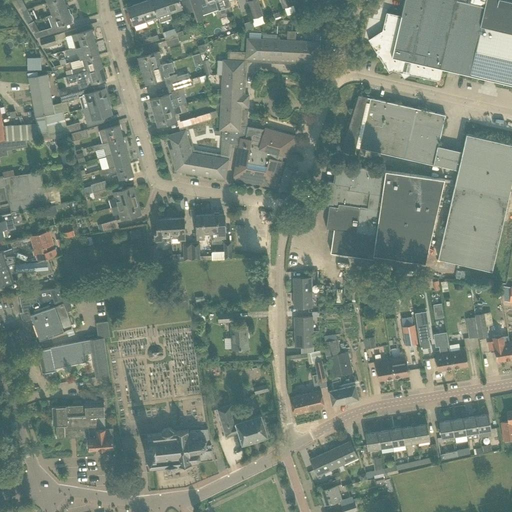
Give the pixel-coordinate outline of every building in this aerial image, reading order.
[(18,0),(16,1),(22,12),(27,9),(21,0),(18,0)] [(53,0),(47,2),(51,14),(67,9),(64,0),(53,0)] [(151,0),(147,0),(140,3),(145,20),(157,16),(151,0)] [(165,0),(151,0),(157,16),(159,22),(171,18),(170,12),(169,12),(165,0)] [(179,0),(165,0),(169,12),(170,12),(182,8),(179,0)] [(181,0),(186,13),(193,10),(189,0),(181,0)] [(195,15),(194,15),(196,20),(205,17),(198,0),(189,0),(193,10),(195,15)] [(226,13),(221,0),(206,0),(207,2),(212,0),(214,0),(218,10),(220,15),(226,13)] [(221,0),(226,13),(231,11),(230,6),(228,0),(221,0)] [(237,0),(241,11),(248,9),(246,2),(244,0),(237,0)] [(248,0),(246,1),(247,2),(252,18),(251,18),(254,26),(264,23),(262,15),(263,15),(257,0),(248,0)] [(279,0),(283,8),(285,7),(287,15),(294,12),(292,5),(293,5),(291,0),(279,0)] [(384,67),(386,68),(389,72),(392,70),(402,72),(404,77),(409,74),(422,77),(423,79),(426,78),(438,81),(440,80),(442,68),(511,84),(511,0),(404,0),(401,16),(386,12),(382,31),(368,39),(377,53),(377,56),(379,57),(384,65),(384,67)] [(145,20),(140,3),(128,7),(133,24),(145,20)] [(67,9),(51,14),(48,15),(52,28),(72,21),(73,20),(73,19),(71,14),(70,13),(68,8),(67,9)] [(27,9),(22,12),(28,23),(33,21),(27,9)] [(47,34),(45,29),(33,32),(36,38),(47,34)] [(71,35),(75,47),(95,42),(92,29),(71,35)] [(275,59),(289,60),(291,31),(287,31),(286,39),(276,39),(275,59)] [(289,60),(304,60),(305,40),(295,40),(295,31),(291,31),(289,60)] [(164,36),(165,40),(171,39),(178,37),(176,32),(164,36)] [(305,40),(304,60),(319,61),(321,32),(315,32),(315,41),(305,40)] [(56,43),(54,35),(40,39),(42,48),(56,43)] [(179,42),(178,37),(171,39),(165,40),(167,46),(179,42)] [(246,58),(261,58),(262,38),(247,37),(247,52),(246,58)] [(261,58),(275,59),(276,39),(262,38),(261,58)] [(82,59),(99,54),(95,42),(75,47),(72,48),(71,48),(65,50),(67,55),(82,51),(84,58),(82,59)] [(206,43),(197,46),(200,53),(200,54),(203,53),(207,46),(206,43)] [(138,57),(142,70),(161,64),(159,58),(161,57),(159,51),(138,57)] [(71,69),(72,74),(102,66),(99,54),(82,59),(84,65),(71,69)] [(207,60),(202,61),(202,64),(205,74),(210,72),(207,60)] [(222,60),(221,74),(246,76),(247,61),(222,60)] [(161,64),(142,70),(146,83),(167,77),(165,71),(168,70),(166,63),(161,65),(161,64)] [(108,78),(106,71),(104,72),(102,66),(72,74),(72,75),(66,76),(68,83),(67,83),(67,84),(78,81),(79,83),(77,84),(79,89),(93,85),(92,82),(108,78)] [(177,76),(179,82),(190,79),(188,73),(177,76)] [(47,74),(28,77),(39,138),(69,136),(61,102),(53,104),(47,74)] [(221,74),(221,89),(245,90),(246,76),(221,74)] [(190,79),(179,82),(181,88),(191,85),(190,79)] [(79,97),(82,108),(108,101),(104,89),(94,91),(85,94),(85,96),(79,97)] [(249,107),(249,95),(249,94),(245,94),(245,90),(221,89),(219,130),(243,131),(244,107),(249,107)] [(67,94),(60,96),(62,102),(66,101),(73,99),(71,93),(67,94)] [(150,99),(154,112),(179,105),(177,97),(173,98),(172,93),(150,99)] [(341,151),(351,153),(354,154),(355,146),(433,164),(458,169),(437,257),(492,270),(511,182),(511,143),(466,133),(462,151),(438,145),(445,115),(367,97),(358,95),(341,151)] [(108,101),(82,108),(84,116),(89,114),(91,118),(66,125),(68,132),(93,124),(92,119),(112,114),(108,101)] [(177,120),(179,128),(187,126),(187,125),(218,116),(216,110),(180,121),(177,113),(181,112),(179,105),(154,112),(158,125),(177,120)] [(23,124),(3,125),(0,109),(0,140),(25,139),(23,124)] [(98,131),(102,143),(123,137),(119,125),(98,131)] [(166,136),(169,147),(188,142),(185,131),(188,130),(187,126),(179,128),(180,132),(166,136)] [(232,176),(234,176),(233,180),(276,188),(283,161),(277,160),(279,154),(290,157),(296,136),(265,127),(264,129),(247,126),(246,138),(234,138),(232,147),(237,148),(232,176)] [(88,136),(86,129),(71,133),(73,140),(88,136)] [(102,143),(105,155),(126,149),(123,137),(102,143)] [(26,139),(25,139),(0,140),(0,156),(8,155),(7,149),(27,145),(26,139)] [(169,147),(176,170),(191,153),(188,142),(169,147)] [(130,162),(126,149),(105,155),(109,167),(130,162)] [(82,152),(76,154),(79,163),(84,161),(82,152)] [(176,170),(199,174),(202,155),(191,153),(176,170)] [(199,174),(211,176),(215,157),(202,155),(199,174)] [(215,157),(211,176),(225,179),(228,159),(215,157)] [(106,168),(98,171),(99,175),(101,174),(101,175),(109,173),(110,174),(116,172),(118,179),(133,174),(130,162),(109,167),(106,168)] [(425,262),(444,178),(424,176),(366,168),(365,171),(336,167),(334,182),(328,181),(328,182),(325,182),(324,191),(326,192),(324,205),(329,205),(326,228),(334,229),(330,253),(374,259),(374,255),(425,262)] [(10,206),(11,213),(20,211),(19,210),(46,205),(60,202),(57,185),(43,187),(40,171),(9,176),(4,177),(4,175),(0,175),(0,203),(0,204),(1,208),(7,206),(10,206)] [(90,184),(92,192),(107,187),(105,180),(90,184)] [(107,187),(92,192),(94,198),(109,194),(107,187)] [(108,199),(111,207),(137,200),(133,187),(112,193),(114,198),(108,199)] [(137,200),(111,207),(113,214),(118,213),(120,219),(141,213),(137,200)] [(46,208),(49,216),(57,214),(55,205),(46,208)] [(20,211),(11,213),(0,215),(0,237),(4,237),(2,230),(7,228),(15,226),(15,225),(23,223),(20,211)] [(224,213),(210,214),(210,233),(217,233),(218,238),(225,237),(224,213)] [(210,233),(210,214),(196,215),(197,239),(204,239),(204,233),(210,233)] [(184,217),(170,218),(171,238),(177,238),(177,240),(185,240),(184,217)] [(171,238),(170,218),(156,219),(157,232),(154,233),(155,241),(163,241),(163,239),(171,238)] [(97,225),(99,231),(118,226),(116,219),(97,225)] [(139,229),(129,231),(131,238),(140,236),(139,229)] [(49,230),(29,236),(37,261),(56,255),(54,248),(48,250),(47,246),(54,244),(49,230)] [(224,242),(224,259),(232,258),(231,241),(224,242)] [(199,242),(191,243),(192,260),(200,259),(199,242)] [(192,260),(191,243),(182,243),(183,260),(192,260)] [(149,245),(150,262),(158,261),(157,245),(149,245)] [(0,253),(0,267),(12,264),(16,263),(15,256),(5,257),(4,252),(0,253)] [(12,264),(0,267),(0,285),(14,281),(11,273),(15,272),(38,271),(39,276),(52,271),(48,258),(37,262),(16,263),(12,264)] [(400,276),(400,290),(408,290),(409,284),(407,276),(400,276)] [(293,278),(294,293),(312,292),(311,277),(293,278)] [(418,278),(409,279),(411,291),(420,290),(418,278)] [(396,283),(385,283),(385,291),(397,291),(396,283)] [(19,293),(22,312),(23,312),(23,317),(24,317),(24,318),(25,318),(32,317),(40,339),(72,327),(66,311),(71,309),(71,306),(71,302),(69,300),(67,297),(62,299),(58,287),(19,293)] [(312,292),(294,293),(294,307),(312,307),(312,292)] [(474,317),(478,336),(478,338),(487,336),(486,326),(492,325),(490,312),(479,313),(477,304),(473,304),(474,317)] [(217,313),(217,322),(233,321),(233,312),(217,313)] [(428,338),(430,337),(426,312),(414,314),(420,350),(429,348),(428,338)] [(294,317),(294,332),(312,331),(312,316),(294,317)] [(402,324),(414,323),(413,316),(401,317),(402,324)] [(468,338),(478,336),(474,317),(465,318),(468,338)] [(96,323),(98,338),(110,336),(108,321),(96,323)] [(418,343),(415,324),(403,326),(406,345),(418,343)] [(230,327),(231,349),(248,348),(247,326),(230,327)] [(312,331),(294,332),(295,346),(313,346),(312,331)] [(363,338),(365,348),(375,347),(374,336),(363,338)] [(84,353),(91,352),(89,339),(87,339),(38,350),(43,373),(55,370),(55,368),(86,361),(84,353)] [(326,356),(331,377),(337,376),(338,376),(352,372),(347,351),(340,353),(337,339),(323,341),(326,356)] [(388,347),(390,360),(391,360),(393,377),(409,375),(406,355),(400,356),(400,359),(395,359),(393,346),(397,346),(396,339),(388,341),(389,347),(388,347)] [(511,358),(509,341),(499,342),(499,340),(493,341),(496,361),(511,358)] [(459,349),(450,350),(453,368),(468,365),(465,346),(459,347),(459,349)] [(309,363),(314,362),(316,371),(316,374),(318,381),(326,380),(319,350),(306,353),(309,363)] [(453,368),(450,350),(440,352),(440,350),(434,351),(437,370),(453,368)] [(391,360),(390,360),(381,362),(380,359),(375,360),(378,380),(393,377),(391,360)] [(337,376),(331,377),(333,388),(328,390),(332,405),(345,402),(342,387),(341,387),(339,377),(338,377),(338,376),(337,376)] [(355,383),(342,387),(345,402),(359,399),(355,383)] [(253,388),(255,394),(268,391),(266,384),(253,388)] [(290,397),(293,414),(325,407),(321,390),(290,397)] [(89,449),(89,450),(113,448),(112,427),(105,428),(104,415),(103,401),(84,402),(85,405),(52,406),(53,425),(56,425),(57,438),(85,437),(85,436),(88,436),(88,439),(86,439),(87,449),(89,449)] [(217,408),(222,426),(225,436),(239,431),(242,443),(267,435),(260,413),(235,420),(231,403),(217,408)] [(511,410),(506,411),(507,421),(501,422),(504,440),(511,439),(511,410)] [(488,414),(476,416),(478,432),(491,430),(488,414)] [(466,434),(467,438),(479,437),(478,432),(476,416),(463,418),(466,434)] [(454,436),(466,434),(463,418),(451,420),(454,436)] [(441,437),(454,436),(451,420),(439,422),(441,437)] [(427,424),(415,426),(417,441),(430,439),(427,424)] [(415,426),(402,428),(405,443),(417,441),(415,426)] [(150,467),(149,468),(150,469),(165,468),(168,470),(175,470),(179,466),(192,465),(193,464),(192,463),(198,462),(199,461),(213,459),(211,444),(206,444),(205,441),(209,438),(207,429),(190,430),(188,432),(188,431),(175,432),(169,427),(163,428),(159,432),(148,433),(147,433),(146,434),(147,435),(148,438),(144,438),(146,464),(150,464),(150,467)] [(402,428),(390,430),(392,445),(405,443),(402,428)] [(390,430),(377,432),(380,447),(392,445),(390,430)] [(380,447),(377,432),(365,434),(368,449),(380,447)] [(350,441),(336,447),(344,464),(357,457),(350,441)] [(490,444),(482,446),(483,452),(491,451),(490,444)] [(336,447),(323,453),(331,470),(344,464),(336,447)] [(468,447),(456,450),(457,456),(470,453),(468,447)] [(457,456),(456,450),(444,453),(445,459),(457,456)] [(331,470),(323,453),(310,459),(317,476),(331,470)] [(339,500),(341,506),(355,503),(354,501),(354,502),(352,496),(342,499),(337,485),(320,491),(324,505),(339,500)] [(355,503),(341,506),(343,511),(338,511),(349,511),(357,510),(355,503)]
